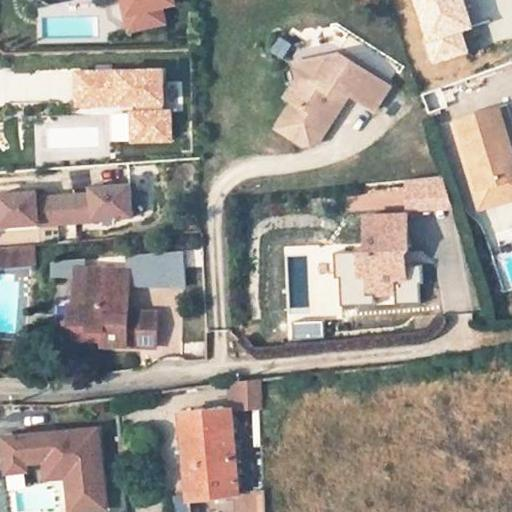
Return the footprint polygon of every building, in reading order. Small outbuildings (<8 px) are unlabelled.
[(130,0),(111,0),(114,15),(135,29),(143,28),(139,11),(133,12),(130,0)] [(175,0),(130,0),(133,12),(139,11),(143,28),(162,24),(159,7),(176,3),(175,0)] [(329,57),(311,81),(299,82),(289,95),(295,100),(274,128),(299,147),(315,145),(340,115),(338,101),(350,99),(372,115),(391,90),(347,55),(329,57)] [(311,81),(329,57),(299,59),(299,82),(311,81)] [(114,144),(169,143),(167,68),(72,70),(73,111),(114,109),(114,144)] [(511,176),(511,139),(503,111),(496,87),(455,100),(463,124),(483,186),(511,176)] [(511,176),(483,186),(463,124),(452,128),(479,211),(511,200),(511,117),(509,109),(503,111),(511,139),(511,176)] [(96,222),(96,221),(135,218),(132,186),(93,189),(94,195),(76,196),(77,223),(96,222)] [(3,227),(41,225),(42,226),(60,225),(58,197),(40,199),(39,193),(0,196),(3,227)] [(76,196),(58,197),(60,225),(77,223),(76,196)] [(369,261),(368,279),(395,281),(395,271),(403,272),(405,251),(400,251),(400,241),(409,241),(410,208),(373,206),(370,240),(362,239),(361,261),(369,261)] [(0,250),(0,265),(25,266),(24,249),(0,250)] [(369,261),(361,261),(360,278),(368,279),(369,261)] [(102,344),(156,346),(158,314),(128,313),(129,270),(104,269),(103,286),(81,286),(81,305),(72,305),(72,321),(67,322),(67,338),(89,339),(89,330),(103,331),(102,339),(102,344)] [(103,286),(104,269),(72,269),(72,305),(81,305),(81,286),(103,286)] [(395,271),(395,281),(403,282),(403,272),(395,271)] [(89,330),(89,339),(102,339),(103,331),(89,330)] [(190,499),(238,494),(239,495),(241,494),(241,492),(239,457),(236,457),(233,411),(262,409),(261,378),(231,382),(233,409),(184,412),(190,499)] [(100,427),(5,435),(8,471),(28,469),(27,461),(66,458),(70,511),(106,508),(100,427)] [(238,494),(238,507),(266,506),(265,490),(241,492),(241,494),(239,495),(238,494)]
